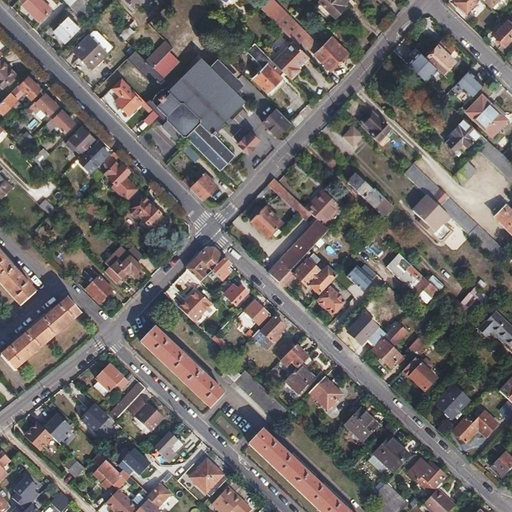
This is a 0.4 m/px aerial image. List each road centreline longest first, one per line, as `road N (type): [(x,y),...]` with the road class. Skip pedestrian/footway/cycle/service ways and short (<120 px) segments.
road 1 (residential): [(508,511),(210,229)]
road 2 (residential): [(423,0),(210,229)]
road 3 (residential): [(210,229),(0,17)]
road 4 (residential): [(109,338),(291,511)]
road 5 (residential): [(210,229),(109,338)]
road 6 (residential): [(109,338),(1,425)]
road 7 (unclassified): [(93,511),(1,425)]
